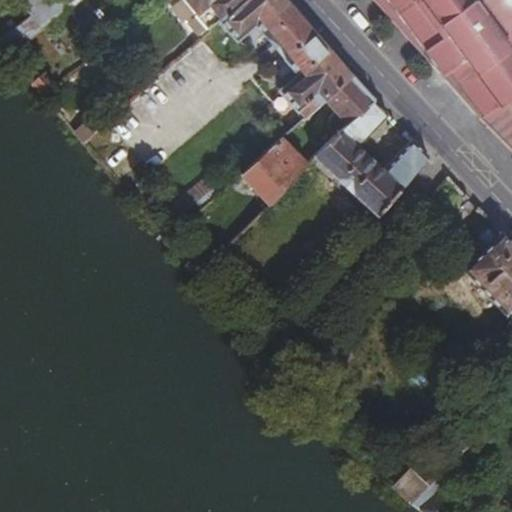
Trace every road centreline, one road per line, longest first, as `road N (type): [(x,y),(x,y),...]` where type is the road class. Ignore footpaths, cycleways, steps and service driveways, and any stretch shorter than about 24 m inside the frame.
road 1 (unclassified): [(450,149),(276,360)]
road 2 (primary): [(316,0),(450,149)]
